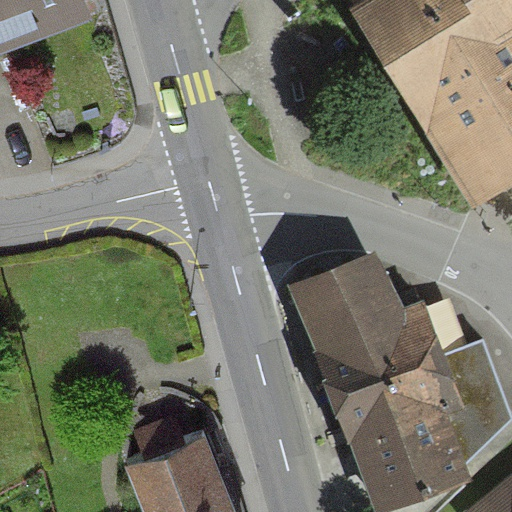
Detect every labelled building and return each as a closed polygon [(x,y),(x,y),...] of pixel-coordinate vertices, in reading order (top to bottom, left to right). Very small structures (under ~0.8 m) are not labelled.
[(0,0),(0,30),(78,1),(77,0),(0,0)] [(511,0),(362,0),(348,9),(468,209),(511,182),(511,0)] [(403,309),(376,253),(293,285),(347,445),(351,444),(377,511),(380,511),(471,475),(466,461),(511,416),(511,411),(485,337),(445,351),(425,302),(412,306),(403,309)] [(229,511),(196,430),(121,460),(141,511),(229,511)] [(511,511),(511,481),(477,511),(511,511)]
